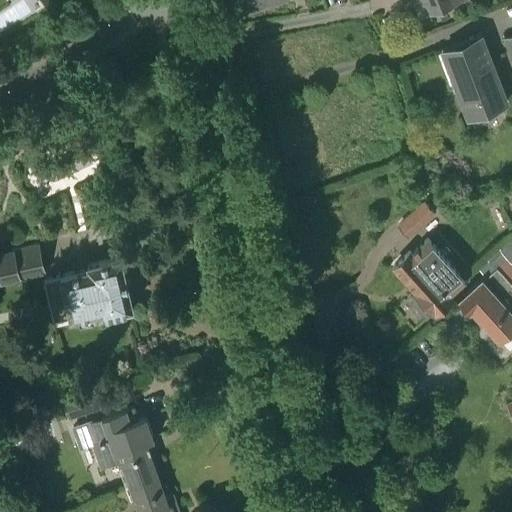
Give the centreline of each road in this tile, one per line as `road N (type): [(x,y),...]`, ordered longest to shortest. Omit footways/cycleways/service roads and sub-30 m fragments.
road 1 (tertiary): [(310,511),(217,96),(184,0)]
road 2 (residential): [(155,0),(0,103)]
